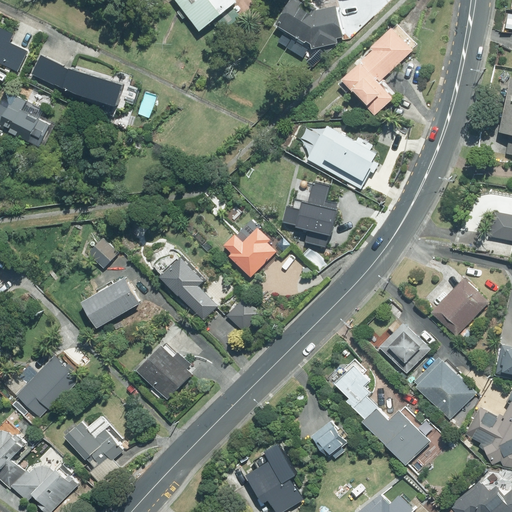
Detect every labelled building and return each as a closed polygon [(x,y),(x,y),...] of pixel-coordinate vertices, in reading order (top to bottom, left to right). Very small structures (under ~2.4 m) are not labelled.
[(203,30),(239,0),(179,0),(185,7),(179,12),(184,19),(190,14),(203,30)] [(322,8),(323,6),(312,0),(295,0),(281,22),(309,41),(310,39),(315,42),(316,47),(342,41),(341,37),(349,35),(342,3),(322,8)] [(14,34),(0,27),(0,61),(20,71),(29,52),(10,43),(14,34)] [(396,96),(381,80),(415,50),(395,27),(373,45),(375,48),(363,59),(363,60),(345,76),(377,112),(396,96)] [(322,54),(315,48),(303,60),(309,66),(322,54)] [(134,62),(140,65),(144,56),(138,53),(134,62)] [(32,75),(65,90),(66,90),(116,106),(123,81),(72,65),(72,67),(42,54),(32,75)] [(511,84),(503,129),(511,131),(507,152),(511,152),(511,84)] [(0,101),(0,123),(46,146),(58,121),(25,106),(28,99),(6,89),(0,101)] [(316,162),(364,190),(378,165),(367,160),(369,157),(331,136),(316,162)] [(314,186),(320,176),(306,167),(304,171),(294,165),(287,175),(298,182),(300,178),(314,186)] [(359,209),(323,189),(321,192),(317,189),(311,200),(320,205),(316,212),(321,215),(315,226),(336,238),(349,216),(353,219),(359,209)] [(219,218),(230,206),(220,195),(208,207),(219,218)] [(511,212),(497,209),(491,235),(511,239),(511,212)] [(253,276),(279,250),(270,241),(274,237),(255,218),(240,233),(238,232),(226,243),(234,251),(231,254),(253,276)] [(68,227),(59,225),(55,237),(64,239),(68,227)] [(121,252),(105,236),(90,252),(105,267),(121,252)] [(182,293),(205,319),(221,305),(202,284),(208,279),(187,255),(165,274),(181,293),(182,293)] [(100,327),(143,302),(127,276),(85,300),(100,327)] [(458,334),(491,300),(467,276),(434,310),(458,334)] [(248,296),(230,314),(246,330),(264,312),(248,296)] [(89,333),(96,329),(90,318),(83,322),(89,333)] [(410,371),(434,347),(408,321),(383,345),(410,371)] [(169,398),(194,373),(164,343),(139,369),(169,398)] [(511,375),(511,345),(505,344),(498,372),(511,375)] [(83,378),(57,353),(18,393),(39,413),(48,404),(53,409),(83,378)] [(419,385),(451,418),(479,392),(447,358),(444,360),(441,357),(416,380),(420,384),(419,385)] [(367,418),(381,406),(370,394),(374,391),(368,384),(374,379),(360,363),(340,381),(354,396),(350,399),(367,418)] [(511,394),(501,415),(483,406),(468,434),(483,442),(481,444),(488,450),(494,463),(503,460),(505,465),(511,466),(511,394)] [(381,406),(367,418),(408,463),(434,440),(405,408),(395,418),(383,404),(381,406)] [(68,434),(88,458),(90,457),(98,466),(111,455),(115,458),(126,449),(108,427),(113,423),(105,413),(91,426),(86,419),(68,434)] [(341,429),(333,419),(315,434),(332,456),(351,441),(347,436),(351,433),(345,426),(341,429)] [(14,485),(28,471),(14,457),(29,442),(19,431),(15,435),(12,431),(4,429),(0,429),(0,475),(12,487),(14,485)] [(254,469),(279,511),(282,511),(307,497),(281,454),(254,469)] [(48,511),(51,511),(81,483),(64,464),(61,467),(60,467),(56,470),(52,466),(44,464),(37,466),(32,471),(30,469),(28,471),(14,485),(29,501),(37,493),(43,499),(40,503),(48,511)] [(511,511),(511,491),(510,493),(501,483),(495,488),(488,480),(485,483),(482,480),(455,503),(462,511),(511,511)] [(406,511),(395,500),(388,507),(369,488),(344,511),(406,511)]
